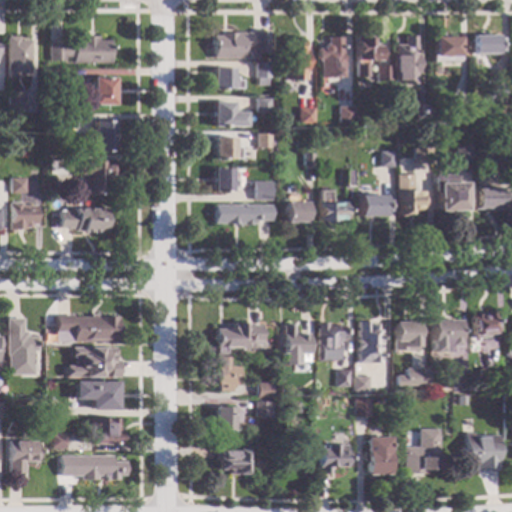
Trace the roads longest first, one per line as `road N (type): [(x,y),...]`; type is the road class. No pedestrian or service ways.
road 1 (residential): [(511,248),(293,266),(0,264),(135,284),(327,283),(511,266)]
road 2 (residential): [(163,511),(159,0)]
